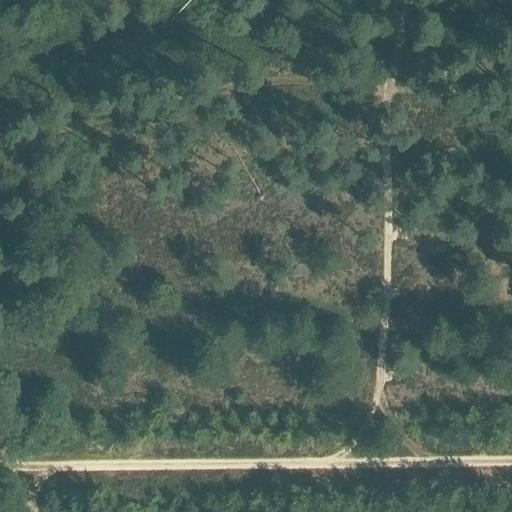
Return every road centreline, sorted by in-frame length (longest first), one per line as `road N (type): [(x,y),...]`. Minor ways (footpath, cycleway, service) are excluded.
road 1 (track): [(335,464),(31,468)]
road 2 (track): [(511,461),(335,464)]
